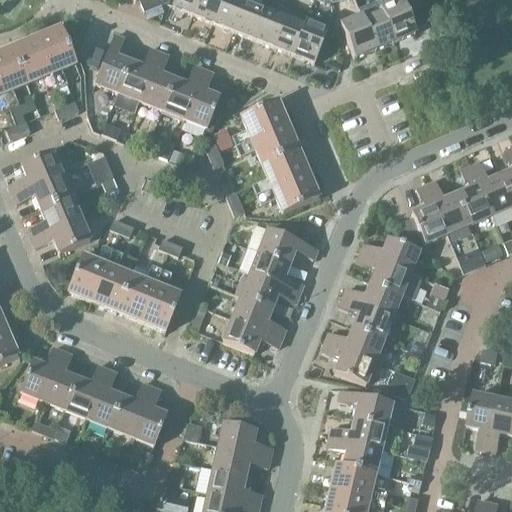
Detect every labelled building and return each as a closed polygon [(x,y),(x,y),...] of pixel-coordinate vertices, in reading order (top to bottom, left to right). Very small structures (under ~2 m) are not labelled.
[(131,0),(134,7),(139,5),(143,16),(168,6),(169,0),(131,0)] [(175,0),(171,11),(192,19),(199,0),(175,0)] [(212,27),(222,0),(199,0),(192,19),(212,27)] [(232,35),(244,5),(232,0),(222,0),(212,27),(232,35)] [(331,5),(330,0),(312,0),(312,2),(330,9),(331,5)] [(331,0),(333,9),(355,3),(353,0),(331,0)] [(379,11),(394,45),(415,37),(413,32),(424,27),(414,3),(412,0),(399,0),(400,2),(379,11)] [(252,43),(264,13),(244,5),(232,35),(252,43)] [(376,5),(359,12),(361,18),(374,53),(394,45),(379,11),(376,5)] [(303,29),(305,24),(307,20),(287,12),(284,21),(272,51),(292,59),(304,29),(303,29)] [(272,51),(284,21),(264,13),(252,43),(272,51)] [(374,53),(361,18),(339,27),(353,62),(374,53)] [(304,29),(292,59),(313,68),(327,33),(305,24),(303,29),(304,29)] [(36,42),(57,93),(66,89),(60,74),(75,68),(60,32),(36,42)] [(117,97),(129,66),(116,62),(124,43),(114,39),(94,88),(117,97)] [(47,97),(57,93),(36,42),(11,52),(26,88),(41,82),(47,97)] [(11,94),(26,88),(11,52),(0,56),(0,94),(8,113),(17,109),(11,94)] [(129,66),(117,97),(113,106),(136,115),(139,106),(158,57),(149,53),(141,71),(129,66)] [(161,115),(173,84),(161,79),(168,60),(158,57),(139,106),(161,115)] [(183,124),(203,74),(193,70),(186,89),(173,84),(161,115),(183,124)] [(203,74),(183,124),(206,133),(218,102),(205,97),(213,78),(203,74)] [(236,151),(286,130),(276,105),(240,120),(247,135),(232,142),(236,151)] [(64,111),(68,121),(78,116),(74,107),(64,111)] [(17,109),(8,113),(15,131),(25,126),(17,109)] [(58,125),(68,121),(64,111),(54,115),(58,125)] [(15,131),(19,141),(29,137),(25,126),(15,131)] [(106,128),(102,137),(117,143),(121,134),(106,128)] [(261,169),(296,154),(286,130),(236,151),(240,160),(255,154),(261,169)] [(9,145),(19,141),(15,131),(5,135),(9,145)] [(224,133),(211,138),(218,155),(231,149),(224,133)] [(151,144),(146,156),(158,161),(163,149),(151,144)] [(209,163),(218,158),(214,148),(204,153),(209,163)] [(511,209),(511,152),(504,156),(511,175),(499,180),(511,209)] [(103,158),(94,154),(94,165),(104,160),(103,158)] [(173,154),(169,165),(180,169),(184,159),(173,154)] [(256,200),(307,178),(296,154),(261,169),(267,184),(252,190),(256,200)] [(12,199),(61,179),(51,156),(20,169),(26,182),(8,190),(12,199)] [(218,158),(209,163),(213,172),(222,168),(218,158)] [(511,210),(511,209),(499,180),(487,185),(479,167),(469,171),(490,220),(511,210)] [(468,229),(490,220),(469,171),(460,175),(467,193),(455,199),(468,229)] [(109,173),(100,176),(104,185),(113,182),(109,173)] [(40,214),(70,200),(76,198),(67,176),(61,179),(12,199),(16,209),(34,201),(40,214)] [(307,178),(256,200),(260,209),(275,203),(282,218),(317,203),(307,178)] [(117,191),(113,182),(104,185),(101,187),(105,196),(117,191)] [(468,229),(455,199),(443,204),(435,186),(425,190),(446,239),(468,229)] [(424,248),(446,239),(425,190),(415,194),(423,213),(410,218),(412,222),(418,236),(424,248)] [(229,211),(239,207),(235,197),(225,201),(229,211)] [(30,244),(80,223),(70,200),(40,214),(45,226),(26,234),(30,244)] [(239,207),(229,211),(233,221),(243,217),(239,207)] [(412,222),(399,228),(410,240),(418,236),(412,222)] [(80,223),(30,244),(35,253),(53,245),(58,258),(89,245),(80,223)] [(119,238),(123,228),(113,224),(109,234),(119,238)] [(123,228),(119,238),(128,242),(133,232),(123,228)] [(258,257),(289,269),(293,257),(312,264),(316,254),(267,234),(258,257)] [(360,258),(409,278),(418,255),(387,243),(382,256),(364,248),(360,258)] [(511,243),(502,248),(507,260),(511,257),(511,243)] [(167,258),(171,248),(161,244),(158,254),(167,258)] [(171,248),(167,258),(177,262),(181,252),(171,248)] [(91,306),(112,255),(102,251),(96,266),(81,260),(66,296),(91,306)] [(489,252),(481,255),(486,267),(494,263),(489,252)] [(116,316),(130,280),(115,274),(121,259),(112,255),(91,306),(116,316)] [(230,260),(221,256),(217,266),(225,270),(230,260)] [(284,282),(289,269),(258,257),(249,279),(298,299),(302,289),(284,282)] [(374,275),(369,288),(401,300),(412,305),(421,282),(409,278),(360,258),(356,268),(374,275)] [(140,326),(161,275),(151,271),(145,286),(130,280),(116,316),(140,326)] [(161,275),(140,326),(165,336),(179,300),(164,294),(170,278),(161,275)] [(294,308),(298,299),(249,279),(240,301),(271,314),(276,301),(294,308)] [(392,322),(401,300),(369,288),(364,300),(346,293),(342,303),(392,322)] [(433,288),(429,298),(443,304),(447,294),(433,288)] [(266,326),(271,314),(240,301),(231,324),(281,343),(285,334),(266,326)] [(383,345),(392,322),(342,303),(338,312),(357,320),(352,332),(383,345)] [(277,353),(281,343),(231,324),(222,346),(253,359),(258,346),(277,353)] [(374,367),(383,345),(352,332),(347,345),(328,337),(324,347),(374,367)] [(6,337),(0,339),(0,368),(17,361),(6,337)] [(365,390),(374,367),(324,347),(320,357),(339,364),(334,377),(365,390)] [(412,348),(409,355),(420,359),(423,352),(412,348)] [(42,406),(62,356),(52,352),(44,371),(32,366),(19,397),(42,406)] [(64,415),(76,384),(64,379),(71,360),(62,356),(42,406),(64,415)] [(86,424),(106,374),(96,370),(89,389),(76,384),(64,415),(86,424)] [(108,432),(121,401),(108,396),(116,378),(106,374),(86,424),(108,432)] [(393,375),(384,398),(405,404),(414,383),(413,382),(393,375)] [(131,442),(151,392),(141,388),(133,406),(121,401),(108,432),(131,442)] [(151,392),(131,442),(153,451),(166,419),(153,414),(160,396),(151,392)] [(353,424),(385,431),(391,408),(339,395),(337,406),(356,410),(353,424)] [(486,455),(497,403),(473,398),(466,431),(480,434),(476,453),(486,455)] [(511,440),(511,406),(497,403),(486,455),(497,458),(501,438),(511,440)] [(220,417),(218,426),(222,427),(245,432),(248,423),(220,417)] [(425,417),(423,428),(434,430),(436,420),(425,417)] [(379,454),(385,431),(353,424),(350,437),(330,432),(328,442),(379,454)] [(269,463),(272,453),(252,448),(255,435),(245,432),(222,427),(217,451),(269,463)] [(58,431),(54,443),(65,447),(70,436),(58,431)] [(187,432),(184,443),(192,445),(195,434),(187,432)] [(408,449),(405,461),(425,466),(431,442),(414,438),(411,450),(408,449)] [(373,478),(379,454),(328,442),(325,453),(345,457),(342,470),(373,478)] [(267,473),(269,463),(217,451),(212,474),(244,482),(247,469),(267,473)] [(146,457),(141,468),(150,471),(154,460),(146,457)] [(373,478),(342,470),(336,468),(330,494),(383,507),(386,497),(370,493),(373,478)] [(241,495),(244,482),(212,474),(206,498),(259,509),(261,499),(241,495)] [(169,477),(167,486),(177,489),(180,479),(169,477)] [(410,479),(409,487),(419,489),(421,482),(410,479)] [(163,492),(159,511),(171,511),(175,495),(163,492)] [(382,511),(383,507),(330,494),(325,511),(382,511)] [(257,511),(259,509),(206,498),(203,511),(257,511)] [(404,511),(414,511),(417,504),(406,501),(404,511)]
